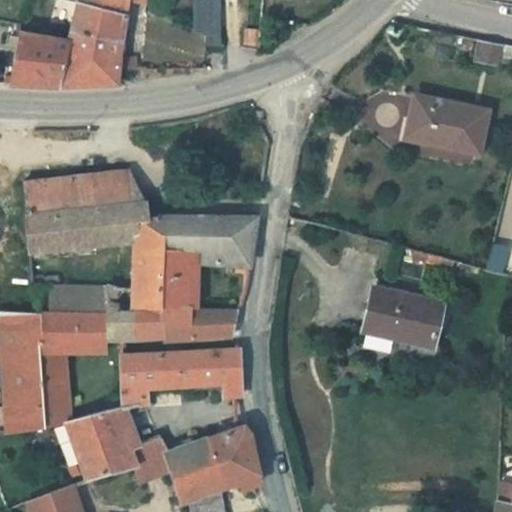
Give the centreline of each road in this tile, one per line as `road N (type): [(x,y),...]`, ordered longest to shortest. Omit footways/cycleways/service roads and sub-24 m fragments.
road 1 (residential): [(280,67),(285,133),(252,337),(255,415),(282,511)]
road 2 (primary): [(280,67),(127,105),(0,106)]
